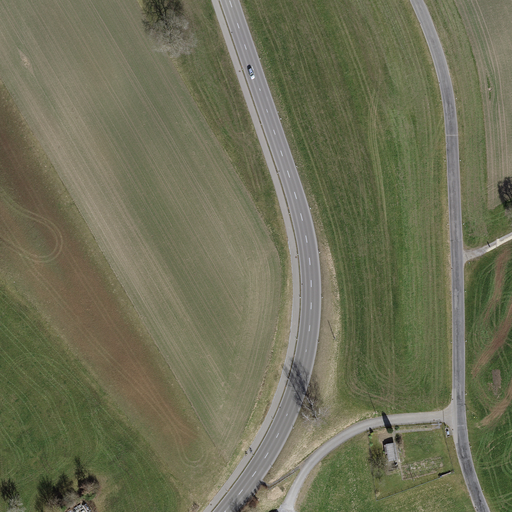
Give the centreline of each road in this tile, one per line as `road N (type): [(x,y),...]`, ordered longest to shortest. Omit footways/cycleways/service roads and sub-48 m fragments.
road 1 (secondary): [(229,0),(292,186),(311,277),(305,354),(288,415),(226,511)]
road 2 (unclassified): [(416,0),(450,112),(460,432),(483,511)]
